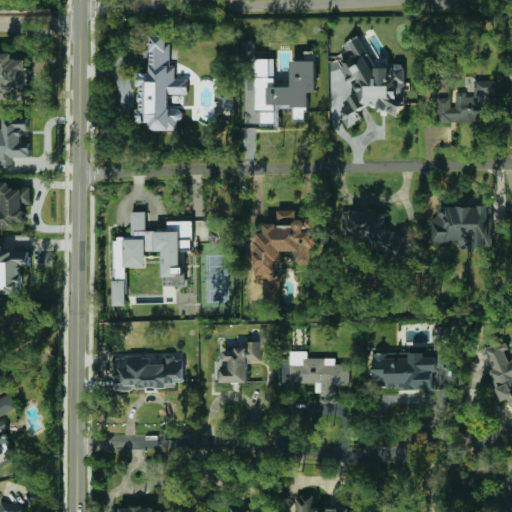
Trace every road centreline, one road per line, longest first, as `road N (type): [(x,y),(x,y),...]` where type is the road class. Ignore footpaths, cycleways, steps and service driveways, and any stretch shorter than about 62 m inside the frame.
road 1 (tertiary): [(78,511),(79,0)]
road 2 (residential): [(477,164),(81,172)]
road 3 (residential): [(414,455),(147,439),(78,443)]
road 4 (residential): [(79,7),(303,0)]
road 5 (residential): [(472,475),(453,486),(422,475),(415,445),(427,427),(447,420),(467,427),(479,444),(472,475)]
